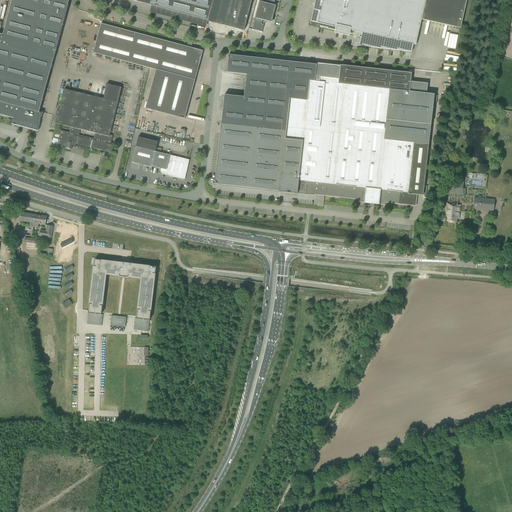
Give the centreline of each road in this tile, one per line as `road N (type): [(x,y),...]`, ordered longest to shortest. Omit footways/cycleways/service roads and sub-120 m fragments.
road 1 (primary): [(275,241),(160,220),(0,170)]
road 2 (primary): [(0,183),(129,223),(239,244)]
road 3 (primary): [(224,465),(266,358),(283,250)]
road 4 (unclassified): [(414,222),(199,196)]
road 5 (unclassified): [(199,196),(112,182),(0,143)]
road 6 (primary): [(270,280),(224,465)]
road 7 (secondary): [(283,250),(466,263)]
road 8 (secondary): [(466,263),(284,242)]
road 9 (unclassified): [(457,67),(279,47)]
road 10 (unclassified): [(199,196),(218,41)]
road 11 (unclassified): [(218,41),(84,0)]
